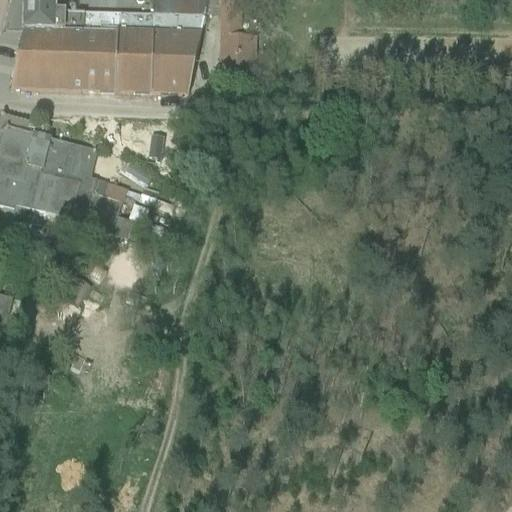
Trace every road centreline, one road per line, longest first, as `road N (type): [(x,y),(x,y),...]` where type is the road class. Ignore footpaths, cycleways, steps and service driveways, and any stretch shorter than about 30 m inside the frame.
road 1 (track): [(511,118),(244,116),(127,511)]
road 2 (unclassified): [(244,116),(0,107)]
